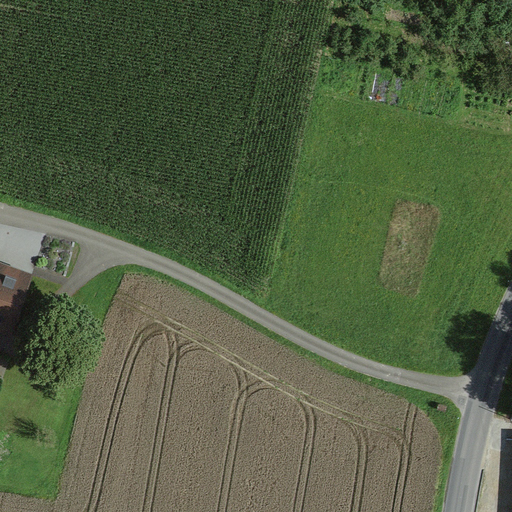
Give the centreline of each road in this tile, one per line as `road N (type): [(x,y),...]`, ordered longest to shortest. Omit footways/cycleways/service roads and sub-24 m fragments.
road 1 (track): [(0,214),(156,265),(381,378),(482,395)]
road 2 (secondary): [(511,318),(482,395),(459,511)]
